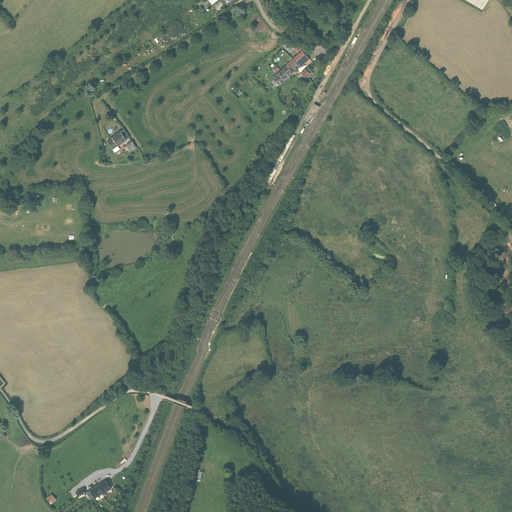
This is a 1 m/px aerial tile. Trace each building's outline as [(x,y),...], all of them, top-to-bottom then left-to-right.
[(226,0),(205,0),(212,10),(226,0)] [(311,65),(303,56),(286,71),(293,79),(300,72),(302,73),(311,65)] [(293,79),(286,71),(272,84),(279,91),(293,79)] [(306,75),(301,79),(302,80),(305,84),(306,85),(311,80),(307,76),(306,75)] [(315,110),(307,126),(312,129),(320,113),(315,110)] [(128,145),(122,136),(106,146),(112,156),(128,145)] [(132,148),(125,152),(129,158),(136,154),(132,148)] [(106,479),(85,491),(90,500),(111,488),(106,479)] [(83,488),(73,493),(76,497),(85,492),(83,488)] [(47,497),(52,503),(57,498),(52,492),(47,497)]
